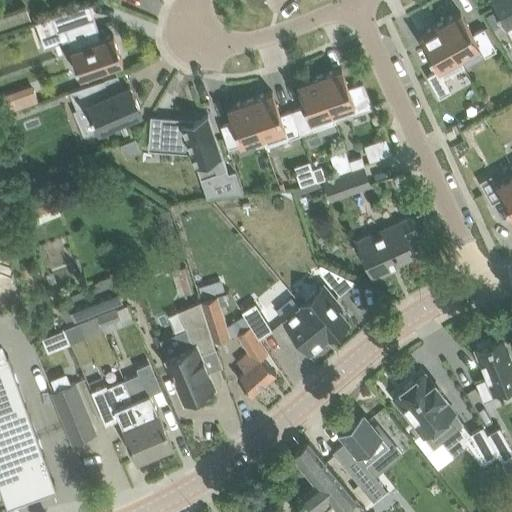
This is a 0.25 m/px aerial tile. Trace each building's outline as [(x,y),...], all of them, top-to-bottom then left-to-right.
[(511,0),(490,0),(504,24),(511,19),(511,0)] [(35,22),(51,17),(56,31),(65,28),(71,47),(70,48),(79,75),(122,60),(113,33),(101,37),(89,4),(92,3),(92,2),(34,21),(35,22)] [(24,6),(0,14),(0,28),(29,18),(24,6)] [(460,11),(439,23),(463,65),(464,65),(459,56),(479,45),(484,55),(495,49),(483,26),(472,33),(460,11)] [(463,65),(439,23),(419,34),(437,68),(426,74),(439,96),(450,90),(443,77),(463,65)] [(341,67),(319,74),(332,111),(335,119),(373,106),(362,81),(347,86),(341,67)] [(304,105),(292,109),(300,133),(335,121),(335,119),(332,111),(319,74),(296,82),(304,105)] [(103,78),(69,89),(76,107),(90,101),(101,126),(139,110),(140,109),(129,85),(123,87),(109,93),(103,78)] [(33,88),(10,96),(15,110),(38,102),(33,88)] [(272,91),(249,98),(265,145),(300,133),(292,109),(279,113),(272,91)] [(265,145),(249,98),(227,106),(232,120),(220,125),(228,147),(261,136),(264,145),(265,145)] [(163,120),(161,145),(190,147),(191,152),(195,164),(200,178),(206,196),(242,192),(234,170),(228,172),(226,168),(207,113),(201,115),(202,119),(193,122),(163,120)] [(134,137),(120,143),(125,156),(140,150),(134,137)] [(361,155),(348,159),(351,167),(363,163),(361,155)] [(320,165),(312,168),(316,180),(324,177),(320,165)] [(329,199),(369,185),(363,167),(323,181),(329,199)] [(490,174),(479,180),(491,202),(502,196),(511,213),(511,173),(495,183),(490,174)] [(24,220),(58,207),(53,197),(20,210),(24,220)] [(167,207),(155,212),(161,231),(174,227),(167,207)] [(355,239),(372,277),(387,270),(385,265),(413,253),(406,236),(416,231),(409,215),(397,220),(400,225),(373,237),(370,232),(355,239)] [(316,264),(338,293),(356,279),(320,261),(316,264)] [(184,292),(196,289),(190,263),(177,267),(184,292)] [(33,265),(25,267),(36,300),(44,297),(33,265)] [(48,283),(55,280),(51,271),(44,274),(48,283)] [(323,283),(300,302),(301,303),(328,336),(332,333),(335,336),(345,327),(342,324),(347,321),(330,300),(333,297),(323,283)] [(69,304),(74,316),(119,298),(114,287),(94,294),(69,304)] [(229,290),(216,294),(220,304),(235,299),(229,290)] [(216,294),(200,300),(212,339),(229,334),(220,304),(216,294)] [(212,339),(200,300),(178,309),(193,343),(166,355),(171,368),(169,369),(171,373),(173,372),(184,399),(187,397),(189,401),(201,395),(200,392),(214,386),(200,353),(215,347),(212,339)] [(255,301),(241,310),(243,313),(250,324),(258,337),(272,328),(255,301)] [(126,303),(115,308),(116,309),(119,317),(120,319),(131,315),(126,303)] [(301,303),(282,319),(308,350),(326,335),(328,336),(301,303)] [(115,308),(97,315),(100,325),(119,317),(116,309),(115,308)] [(275,371),(262,356),(267,351),(258,337),(250,324),(236,333),(247,352),(237,360),(245,370),(237,377),(251,393),(275,371)] [(52,332),(58,346),(69,342),(63,328),(52,332)] [(511,382),(511,361),(502,336),(490,341),(489,337),(476,343),(478,346),(475,347),(487,376),(475,381),(483,400),(495,395),(493,390),(511,382)] [(7,353),(0,355),(0,484),(6,502),(25,495),(24,492),(50,482),(44,465),(48,463),(7,353)] [(139,372),(124,379),(133,399),(135,398),(143,417),(136,419),(151,452),(171,443),(145,382),(154,378),(147,362),(137,366),(139,372)] [(402,390),(393,397),(433,447),(442,440),(453,454),(470,440),(483,462),(498,454),(485,433),(486,432),(482,424),(470,431),(462,422),(463,422),(455,411),(456,410),(445,395),(434,381),(426,371),(425,373),(416,379),(414,378),(401,388),(402,390)] [(105,384),(91,390),(102,416),(116,410),(136,458),(151,452),(136,419),(143,417),(135,398),(133,399),(124,379),(107,386),(105,384)] [(51,390),(72,442),(95,432),(74,381),(51,390)] [(344,440),(332,450),(372,500),(386,488),(375,475),(366,464),(389,444),(373,424),(361,410),(337,431),(344,440)] [(486,432),(485,433),(498,454),(502,461),(511,454),(511,447),(499,425),(486,432)] [(315,509),(326,501),(331,497),(341,509),(354,498),(308,440),(291,454),(314,483),(302,493),(315,509)]
